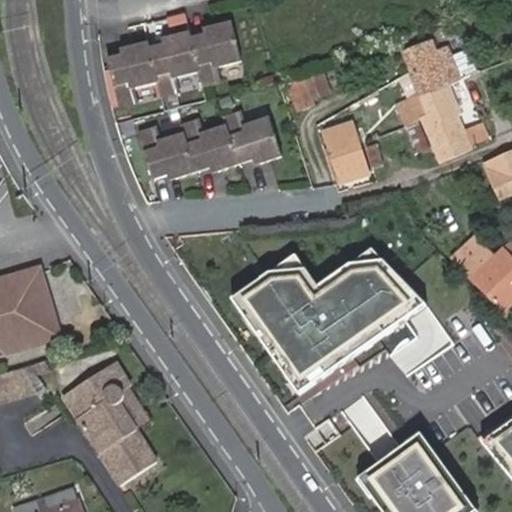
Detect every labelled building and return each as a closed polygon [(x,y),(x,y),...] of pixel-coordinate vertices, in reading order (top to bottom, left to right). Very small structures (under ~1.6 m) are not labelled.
[(123,58),(108,61),(115,91),(133,86),(134,93),(158,86),(157,80),(172,77),(174,82),(202,75),(200,68),(214,66),(216,72),(244,64),(233,25),(204,31),(206,37),(192,40),(191,35),(163,42),(165,48),(151,51),(150,46),(121,52),(123,58)] [(459,64),(452,46),(439,50),(435,38),(404,51),(421,95),(453,82),(448,68),(459,64)] [(464,77),(480,72),(472,49),(456,54),(464,77)] [(291,84),(299,108),(313,103),(312,99),(334,91),(327,71),(305,78),(291,84)] [(453,82),(421,95),(430,118),(440,142),(445,154),(476,141),(453,82)] [(430,118),(421,95),(398,103),(407,126),(430,118)] [(440,142),(430,118),(407,126),(418,151),(440,142)] [(145,155),(155,184),(169,179),(171,184),(211,172),(240,169),(254,165),(256,169),(284,160),(271,120),(243,129),(245,134),(232,139),(229,128),(200,137),(202,142),(189,146),(186,136),(158,144),(160,150),(145,155)] [(327,132),(343,181),(377,169),(361,121),(327,132)] [(511,150),(485,163),(502,199),(511,194),(511,150)] [(511,307),(511,245),(499,258),(488,247),(486,247),(474,260),(486,272),(480,278),(511,307)] [(297,255),(233,301),(300,397),(419,314),(428,307),(373,250),(319,288),(297,255)] [(0,283),(0,288),(37,278),(49,324),(0,338),(0,358),(63,339),(42,271),(0,283)] [(0,338),(49,324),(37,278),(0,288),(0,338)] [(122,393),(127,390),(131,388),(116,365),(62,397),(120,487),(157,463),(136,430),(120,404),(121,403),(122,393)] [(0,389),(27,381),(21,371),(0,376),(0,389)] [(148,422),(127,390),(122,393),(121,403),(120,404),(136,430),(148,422)] [(511,423),(494,436),(483,444),(511,479),(511,423)] [(392,463),(361,484),(380,511),(475,511),(426,440),(392,463)] [(80,511),(73,491),(15,510),(15,511),(80,511)]
